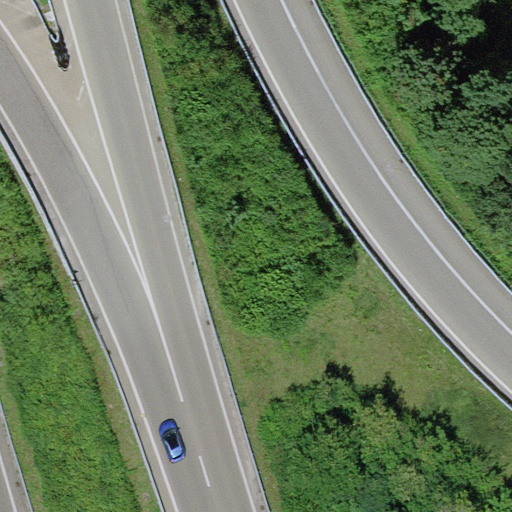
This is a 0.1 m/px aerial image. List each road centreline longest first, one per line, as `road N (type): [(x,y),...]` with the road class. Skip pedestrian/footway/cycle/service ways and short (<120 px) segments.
road 1 (primary): [(214,499),(95,0)]
road 2 (motorway): [(214,499),(121,267),(0,47)]
road 3 (motorway): [(511,360),(443,288),(352,167),(262,0)]
